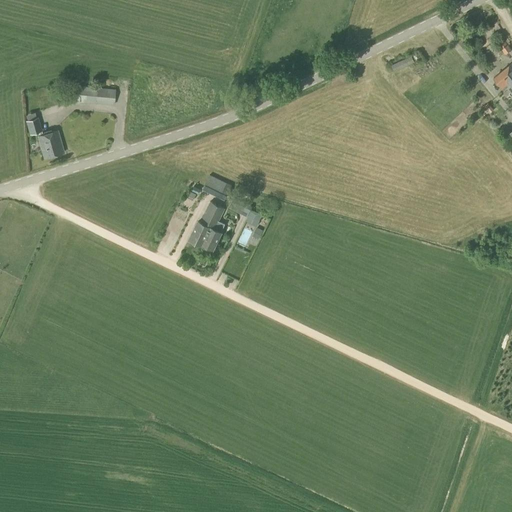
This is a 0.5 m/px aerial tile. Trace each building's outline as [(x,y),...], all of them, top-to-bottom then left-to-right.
[(505,54),(511,50),(505,41),(499,46),(505,54)] [(511,62),(493,78),(503,90),(506,88),(511,95),(511,62)] [(429,85),(441,75),(431,65),(420,75),(429,85)] [(80,86),(72,86),(71,102),(79,102),(80,86)] [(114,105),(116,89),(98,88),(97,104),(114,105)] [(490,113),(494,110),(488,103),(484,106),(490,113)] [(42,131),(38,117),(25,121),(29,134),(37,132),(38,136),(37,136),(43,158),(64,152),(58,130),(42,134),(41,131),(42,131)] [(219,197),(226,182),(209,175),(202,190),(219,197)] [(247,217),(252,206),(233,198),(228,208),(247,217)] [(215,228),(219,221),(225,208),(210,201),(200,222),(198,221),(189,240),(202,246),(202,245),(203,245),(207,234),(200,231),(204,222),(215,228)] [(207,234),(203,245),(213,249),(221,232),(225,224),(219,221),(215,228),(204,222),(200,231),(207,234)] [(263,230),(256,227),(252,236),(258,239),(263,230)]
